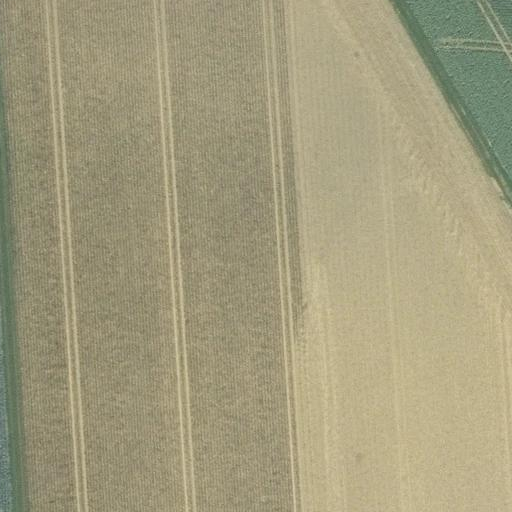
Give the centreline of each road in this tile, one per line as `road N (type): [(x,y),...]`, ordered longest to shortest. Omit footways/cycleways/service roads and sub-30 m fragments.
road 1 (track): [(388,0),(511,220)]
road 2 (track): [(0,354),(8,511)]
